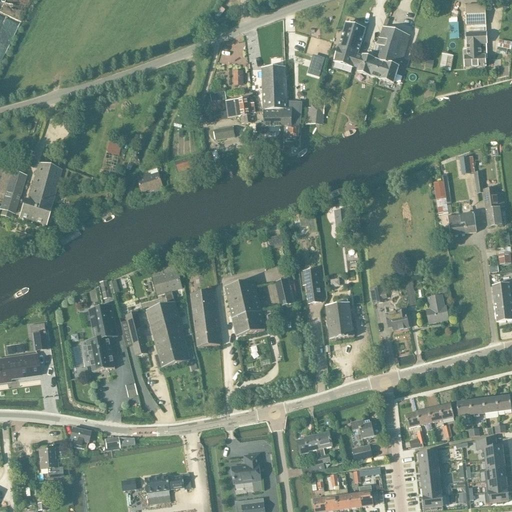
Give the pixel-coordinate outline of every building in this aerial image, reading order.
[(485,5),(465,6),(466,26),(467,27),(477,26),(486,26),(486,25),(485,5)] [(450,39),(459,39),(458,23),(449,23),(450,39)] [(365,30),(346,24),(334,63),(358,70),(357,73),(375,79),(381,60),(380,60),(384,48),(377,46),(374,57),(372,57),(371,59),(363,56),(362,57),(358,55),(365,30)] [(383,28),(377,46),(384,48),(380,60),(381,60),(375,79),(393,85),(400,62),(401,63),(410,37),(383,28)] [(478,34),(467,34),(467,50),(464,50),(465,68),(485,67),(485,59),(487,59),(486,33),(478,34)] [(511,50),(511,43),(511,42),(499,40),(498,47),(511,50)] [(313,56),(309,68),(319,71),(323,59),(313,56)] [(426,60),(425,68),(432,70),(434,62),(426,60)] [(263,111),(281,110),(286,110),(286,108),(286,101),(286,69),(262,69),(263,111)] [(225,93),(211,95),(212,103),(226,101),(226,96),(225,93)] [(240,117),(251,115),(251,114),(255,114),(254,104),(249,105),(248,99),(227,102),(229,118),(240,117)] [(286,110),(281,110),(281,127),(282,127),(285,127),(285,137),(288,140),(296,140),(299,137),(299,133),(300,133),(302,102),(297,102),(286,101),(286,108),(286,110)] [(307,107),(307,108),(306,124),(319,125),(320,114),(323,115),(324,106),(311,105),(311,108),(307,107)] [(281,127),(281,110),(263,111),(263,125),(256,125),(256,132),(259,135),(266,135),(269,131),(269,128),(282,127),(281,127)] [(252,123),(251,115),(240,117),(241,121),(244,121),(244,124),(252,123)] [(224,129),(213,131),(215,142),(226,140),(224,129)] [(121,169),(128,146),(122,144),(109,141),(106,153),(101,176),(114,179),(117,168),(121,169)] [(474,174),(472,157),(459,159),(462,176),(474,174)] [(176,164),(178,173),(196,168),(194,159),(176,164)] [(45,226),(61,172),(38,165),(26,207),(23,206),(19,218),(45,226)] [(162,186),(158,173),(156,169),(149,172),(150,173),(145,175),(146,177),(138,180),(142,193),(162,186)] [(481,172),(474,174),(475,184),(483,183),(481,172)] [(14,214),(26,177),(12,173),(1,208),(0,209),(2,210),(0,216),(11,219),(12,213),(14,214)] [(434,183),(439,216),(448,214),(447,206),(447,205),(444,182),(443,182),(442,182),(434,183)] [(487,191),(484,191),(484,194),(486,210),(500,208),(504,208),(503,194),(498,195),(498,189),(496,189),(495,188),(488,189),(487,191)] [(500,208),(486,210),(488,228),(503,226),(500,208)] [(346,210),(334,211),(336,233),(349,231),(346,210)] [(465,224),(467,234),(477,233),(474,214),(460,216),(461,224),(465,224)] [(451,236),(467,234),(465,224),(461,224),(460,216),(448,218),(451,236)] [(315,217),(306,218),(309,234),(317,233),(315,217)] [(510,253),(505,254),(498,255),(499,267),(511,266),(510,253)] [(305,273),(301,274),(302,283),(306,283),(306,287),(309,305),(321,303),(317,271),(305,273)] [(152,279),(154,284),(157,296),(164,294),(171,292),(181,289),(177,272),(152,279)] [(275,283),(280,307),(293,304),(288,280),(275,283)] [(232,319),(261,313),(254,282),(225,289),(232,319)] [(410,307),(417,306),(412,282),(406,283),(410,307)] [(511,304),(509,285),(496,286),(492,287),(497,323),(511,320),(511,304)] [(381,287),(374,289),(375,291),(377,301),(377,304),(385,303),(382,290),(381,287)] [(109,291),(102,292),(103,300),(110,298),(109,291)] [(168,306),(147,312),(155,343),(183,335),(175,304),(171,292),(164,294),(168,306)] [(198,349),(220,346),(214,292),(191,295),(198,349)] [(429,325),(448,321),(446,307),(444,308),(442,296),(428,299),(430,310),(426,311),(429,325)] [(330,341),(354,338),(349,305),(326,308),(330,341)] [(118,337),(112,307),(90,311),(96,342),(87,343),(93,374),(115,370),(109,339),(118,337)] [(407,316),(409,315),(408,311),(386,315),(388,328),(392,327),(393,332),(409,329),(407,316)] [(138,313),(126,316),(128,323),(133,346),(145,343),(140,320),(138,313)] [(265,331),(261,313),(232,319),(236,337),(265,331)] [(267,329),(273,328),(274,328),(272,316),(264,317),(267,329)] [(35,352),(47,350),(45,333),(32,334),(35,352)] [(155,357),(159,370),(190,362),(183,335),(155,343),(158,356),(155,357)] [(133,346),(136,357),(148,354),(145,343),(133,346)] [(0,384),(10,383),(10,381),(10,378),(18,377),(18,379),(40,376),(37,358),(37,355),(26,357),(26,359),(7,362),(7,359),(0,360),(0,384)] [(77,371),(78,378),(89,376),(87,369),(77,371)] [(497,399),(499,413),(511,411),(510,398),(497,399)] [(497,399),(484,401),(485,415),(499,413),(497,399)] [(485,415),(484,401),(470,403),(472,416),(485,415)] [(472,416),(470,403),(457,405),(459,418),(466,417),(467,427),(473,426),(472,416)] [(451,405),(440,408),(443,422),(455,419),(451,405)] [(432,424),(443,422),(440,408),(429,411),(432,424)] [(421,427),(432,424),(429,411),(417,413),(421,427)] [(421,427),(417,413),(406,416),(409,430),(421,427)] [(363,422),(351,425),(353,433),(360,431),(362,441),(383,435),(380,422),(370,424),(369,422),(364,423),(363,422)] [(88,444),(90,433),(72,429),(70,440),(69,447),(85,451),(87,444),(88,444)] [(329,434),(317,437),(321,457),(325,456),(323,450),(332,448),(329,434)] [(305,441),(298,442),(301,456),(309,454),(308,453),(317,451),(318,458),(321,457),(317,437),(305,440),(305,441)] [(106,451),(119,449),(118,438),(105,440),(106,451)] [(496,440),(476,442),(477,450),(485,449),(486,461),(505,459),(503,447),(497,447),(496,440)] [(370,446),(352,450),(353,456),(355,463),(373,459),(371,452),(370,446)] [(54,469),(58,469),(57,461),(55,462),(54,451),(38,452),(40,470),(48,470),(49,476),(55,476),(54,469)] [(441,453),(418,455),(420,467),(443,464),(441,453)] [(260,473),(262,472),(260,455),(244,457),(245,466),(231,468),(234,486),(261,482),(260,473)] [(321,457),(323,464),(330,462),(329,456),(325,456),(321,457)] [(318,458),(315,459),(316,465),(323,464),(321,457),(318,458)] [(505,459),(486,461),(488,472),(506,470),(505,459)] [(316,465),(311,467),(313,474),(325,472),(323,464),(316,465)] [(443,464),(420,467),(421,477),(444,475),(443,464)] [(488,472),(486,472),(487,483),(507,480),(506,470),(488,472)] [(444,475),(421,477),(422,488),(445,485),(444,475)] [(168,477),(145,480),(146,487),(146,493),(147,495),(148,494),(149,501),(170,498),(169,492),(170,491),(184,489),(183,477),(168,479),(168,477)] [(135,480),(122,482),(123,492),(137,490),(135,480)] [(507,480),(487,483),(488,494),(490,493),(508,491),(507,480)] [(445,485),(422,488),(424,500),(446,497),(445,485)] [(371,487),(359,488),(360,495),(362,508),(373,507),(371,487)] [(488,494),(485,494),(487,505),(497,504),(497,506),(504,505),(504,503),(509,503),(508,491),(490,493),(488,494)] [(350,510),(362,508),(360,495),(348,496),(350,510)] [(339,511),(350,510),(348,496),(337,498),(339,511)] [(446,497),(424,500),(425,510),(431,510),(431,511),(437,511),(437,509),(443,508),(442,497),(446,497)] [(326,511),(335,511),(339,511),(337,498),(325,500),(326,511)] [(314,511),(326,511),(325,500),(313,501),(314,511)]
